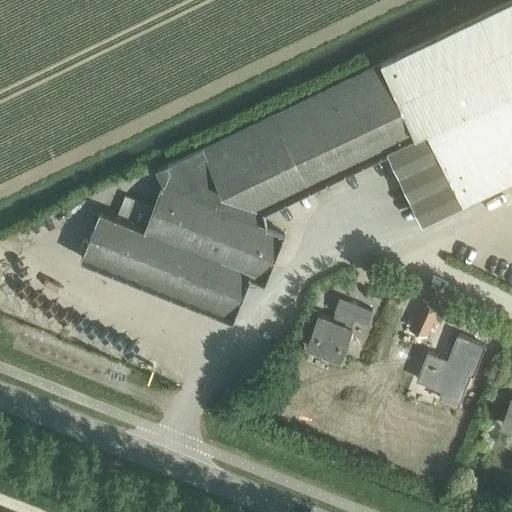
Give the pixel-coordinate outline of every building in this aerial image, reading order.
[(101,209),(82,256),(233,317),(250,274),(265,279),(284,232),(260,222),(265,210),(263,206),(390,146),(424,218),(505,179),(511,175),(511,0),(507,0),(155,168),(163,184),(154,205),(126,193),(117,215),(101,209)] [(336,311),(333,319),(351,326),(354,318),(366,323),(372,309),(360,305),(339,296),(334,311),(336,311)] [(424,299),(418,313),(436,321),(442,307),(424,299)] [(318,313),(306,345),(339,359),(352,326),(318,313)] [(472,372),(483,344),(458,334),(448,360),(428,351),(417,378),(442,388),(439,398),(456,405),(470,371),(472,372)] [(511,397),(501,423),(511,426),(511,397)]
